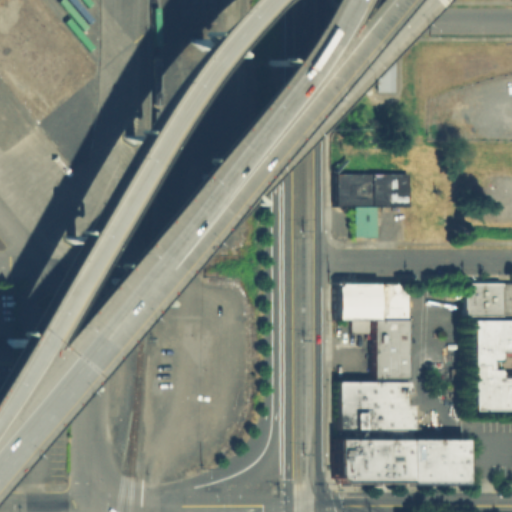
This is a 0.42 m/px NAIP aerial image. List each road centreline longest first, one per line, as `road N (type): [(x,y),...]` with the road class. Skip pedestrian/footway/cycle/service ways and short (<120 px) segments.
road 1 (secondary): [(318,505),(318,0)]
road 2 (motorway): [(0,380),(165,93),(211,30),(248,0)]
road 3 (motorway): [(370,0),(167,241),(121,283)]
road 4 (secondary): [(286,146),(286,505)]
road 5 (motorway): [(324,0),(121,283)]
road 6 (secondary): [(270,185),(268,437),(207,504)]
road 7 (motorway): [(0,427),(213,189)]
road 8 (motorway): [(159,83),(0,360)]
road 9 (residential): [(87,504),(89,268)]
road 10 (motorway): [(213,189),(345,0)]
road 11 (motorway): [(213,189),(367,36)]
road 12 (residential): [(511,261),(316,261)]
road 13 (tertiary): [(511,505),(318,505)]
road 14 (residential): [(511,20),(318,20)]
road 15 (motorway): [(121,283),(0,415)]
road 16 (secondary): [(284,0),(286,146)]
road 17 (residential): [(207,504),(87,504)]
